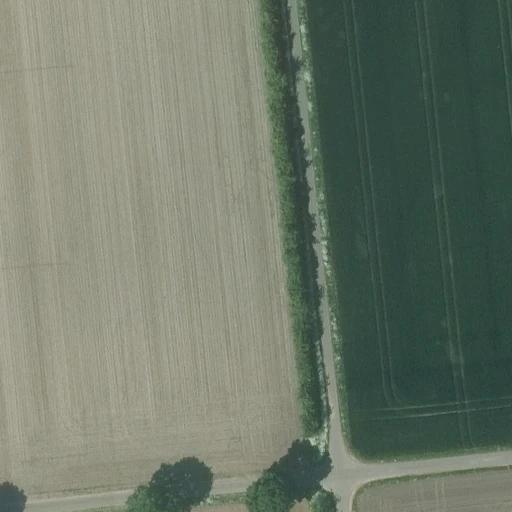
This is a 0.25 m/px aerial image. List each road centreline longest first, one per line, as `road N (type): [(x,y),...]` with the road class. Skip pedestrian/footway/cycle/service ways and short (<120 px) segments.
road 1 (unclassified): [(290,0),(340,480)]
road 2 (unclassified): [(340,480),(53,511)]
road 3 (unclassified): [(340,480),(511,461)]
